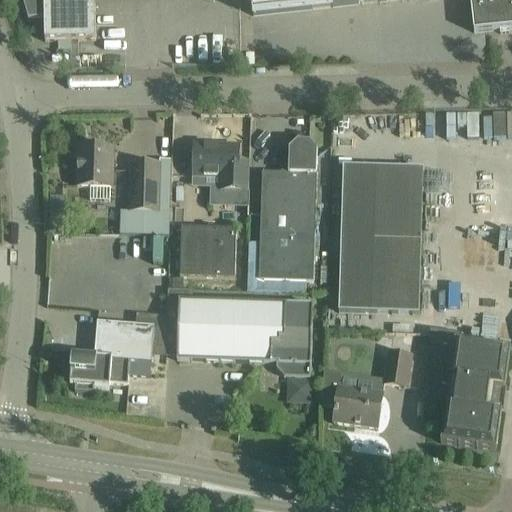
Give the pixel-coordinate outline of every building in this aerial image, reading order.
[(21,0),(28,22),(44,22),(45,43),(95,42),(94,0),(21,0)] [(511,0),(250,0),(251,16),(401,0),(468,0),(473,33),(511,29),(511,0)] [(260,235),(258,283),(259,283),(284,283),(313,284),(317,177),(316,177),(317,153),(309,144),(297,144),(289,152),(288,168),(280,175),(262,175),(260,235)] [(193,179),(219,180),(219,194),(248,195),(249,164),(238,164),(239,148),(194,146),(193,179)] [(78,149),(76,189),(92,189),(92,202),(110,202),(111,190),(112,190),(113,150),(78,149)] [(119,226),(119,237),(168,238),(169,186),(158,186),(159,166),(158,166),(131,165),(130,185),(129,213),(129,226),(119,226)] [(423,171),(342,168),(338,314),(418,317),(423,171)] [(50,198),(49,237),(64,237),(65,198),(50,198)] [(180,280),(234,281),(236,231),(181,229),(180,280)] [(75,383),(75,387),(74,394),(94,395),(94,385),(128,387),(128,377),(150,379),(152,359),(177,360),(177,362),(276,366),(276,372),(284,380),(310,381),(311,367),(312,307),(192,303),(193,294),(169,293),(168,320),(136,316),(135,328),(97,325),(94,359),(72,357),(70,382),(75,383)] [(430,331),(428,403),(446,406),(443,424),(442,426),(443,426),(440,445),(458,447),(458,448),(460,448),(476,450),(478,451),(478,450),(495,453),(498,434),(499,432),(498,432),(501,412),(500,412),(503,392),(504,392),(507,372),(507,370),(510,351),(492,349),(492,348),(490,348),(474,346),(472,345),(472,346),(460,344),(461,335),(430,331)] [(387,353),(382,387),(408,391),(412,358),(411,358),(411,355),(393,335),(390,354),(387,353)] [(335,409),(333,425),(377,432),(383,396),(338,390),(341,376),(322,373),(323,407),(335,409)]
